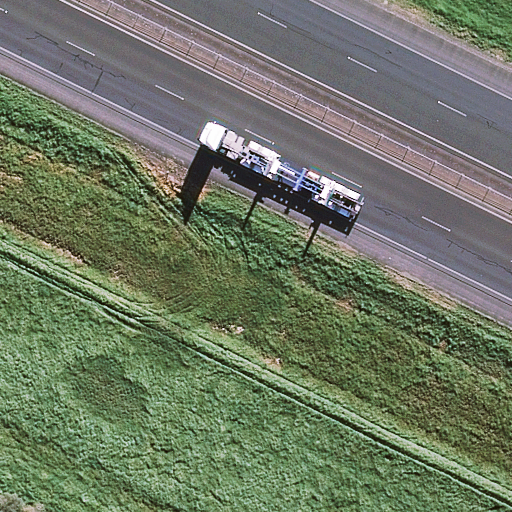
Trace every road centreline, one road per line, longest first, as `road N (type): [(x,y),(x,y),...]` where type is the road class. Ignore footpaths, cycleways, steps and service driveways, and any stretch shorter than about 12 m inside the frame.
road 1 (motorway): [(511,248),(7,0)]
road 2 (motorway): [(220,0),(511,144)]
